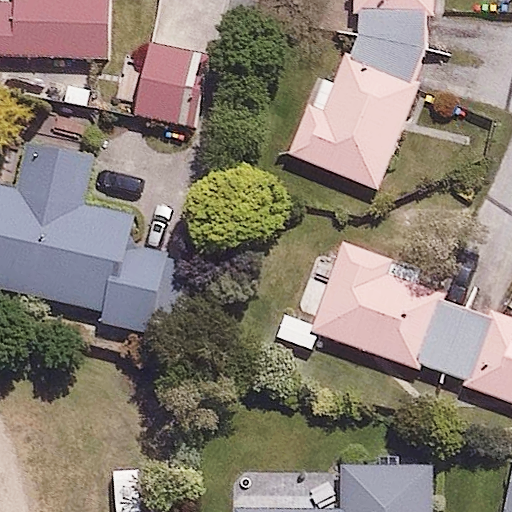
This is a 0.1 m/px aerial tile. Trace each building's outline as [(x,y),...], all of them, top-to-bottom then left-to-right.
[(114,0),(0,0),(0,55),(113,59),(114,0)] [(425,86),(419,83),(429,14),(441,12),(441,0),(333,0),(332,22),(363,37),(338,87),(326,81),(293,149),(375,189),(425,86)] [(216,61),(149,41),(128,111),(194,131),(216,61)] [(84,119),(55,106),(40,141),(69,154),(84,119)] [(102,323),(150,335),(169,259),(130,249),(138,216),(86,203),(95,167),(28,150),(19,186),(0,181),(0,283),(105,309),(102,323)] [(285,313),(277,337),(313,350),(319,334),(511,401),(511,319),(445,296),(451,279),(343,241),(314,323),(285,313)] [(511,511),(511,444),(507,444),(502,511),(511,511)] [(436,511),(436,458),(343,458),(343,500),(239,500),(238,511),(436,511)]
